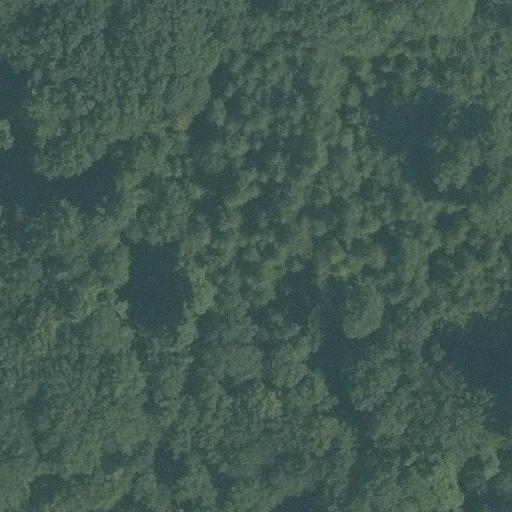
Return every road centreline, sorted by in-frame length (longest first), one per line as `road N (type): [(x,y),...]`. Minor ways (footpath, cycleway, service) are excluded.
road 1 (track): [(0,279),(511,419)]
road 2 (track): [(511,205),(445,432),(398,511)]
